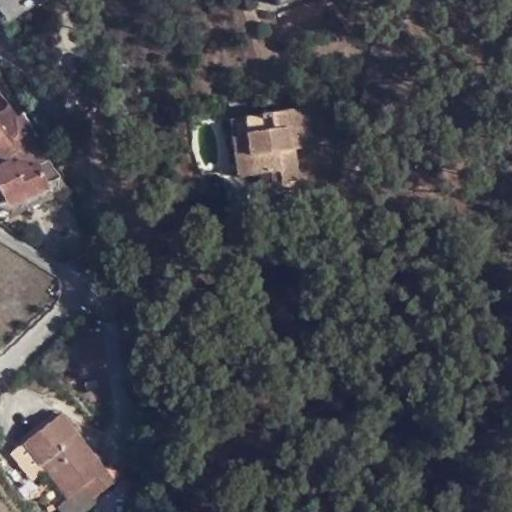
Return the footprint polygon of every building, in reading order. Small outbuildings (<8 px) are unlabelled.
[(0,0),(0,13),(10,29),(50,0),(0,0)] [(279,0),(283,9),(309,0),(279,0)] [(0,110),(0,158),(2,157),(27,137),(5,107),(0,110)] [(282,178),(284,189),(302,185),(297,156),(316,153),(308,114),(246,124),(249,142),(256,181),(270,179),(282,178)] [(68,189),(35,139),(34,140),(0,164),(0,202),(41,185),(47,197),(68,189)] [(242,184),(256,181),(249,142),(237,144),(235,144),(242,184)] [(272,190),(284,189),(282,178),(270,179),(272,190)] [(0,207),(8,214),(47,197),(41,185),(0,202),(0,207)] [(103,245),(92,227),(81,253),(103,245)] [(61,417),(25,444),(44,467),(69,500),(80,493),(89,503),(114,485),(61,417)] [(31,476),(44,467),(25,444),(13,453),(31,476)] [(89,503),(80,493),(69,500),(55,510),(56,511),(89,511),(94,509),(89,503)]
